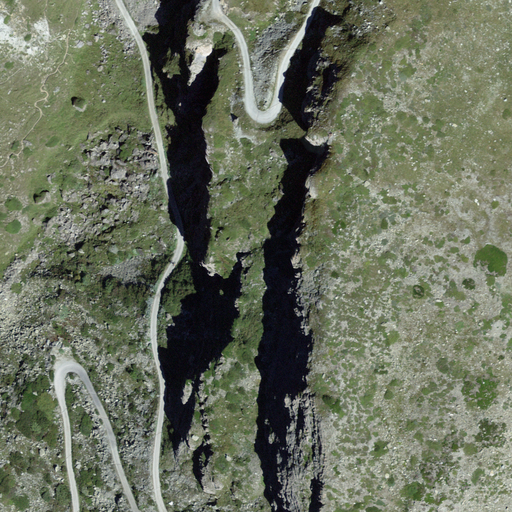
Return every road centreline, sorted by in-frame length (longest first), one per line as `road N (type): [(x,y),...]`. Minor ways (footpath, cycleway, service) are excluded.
road 1 (track): [(117,0),(142,46),(181,230),(151,333),(160,375),(162,511)]
road 2 (track): [(136,511),(84,375),(66,370),(57,380),(74,511)]
road 3 (track): [(317,0),(266,117),(251,111),(243,45),(216,11),(217,0)]
